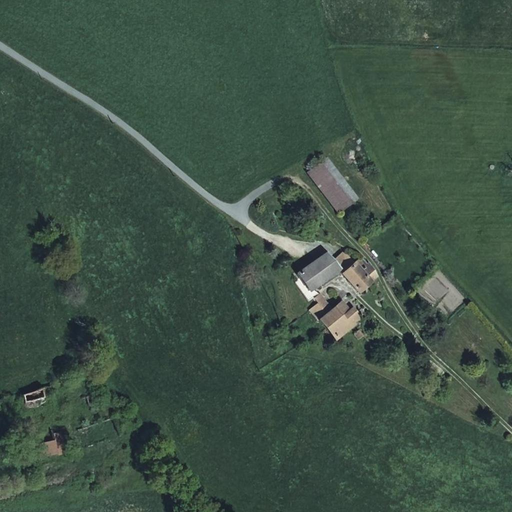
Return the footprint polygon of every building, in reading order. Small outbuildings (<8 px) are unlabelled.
[(320,253),(293,275),(294,277),(316,304),(309,310),(333,339),(357,321),(346,307),(344,309),(335,298),(327,304),(312,286),(322,278),(337,266),(354,288),(373,273),(363,261),(359,263),(358,262),(356,260),(354,260),(351,262),(342,250),(328,259),(325,257),(322,254),(320,253)] [(52,384),(45,386),(48,395),(54,393),(52,384)] [(41,387),(20,392),(21,402),(44,396),(41,387)] [(88,446),(120,434),(114,417),(113,416),(107,415),(100,401),(88,405),(103,420),(80,429),(87,445),(88,447),(88,446)] [(33,437),(37,447),(53,440),(50,435),(48,431),(33,437)] [(53,440),(37,447),(42,459),(59,452),(60,455),(66,455),(67,454),(58,433),(55,433),(50,435),(53,440)]
